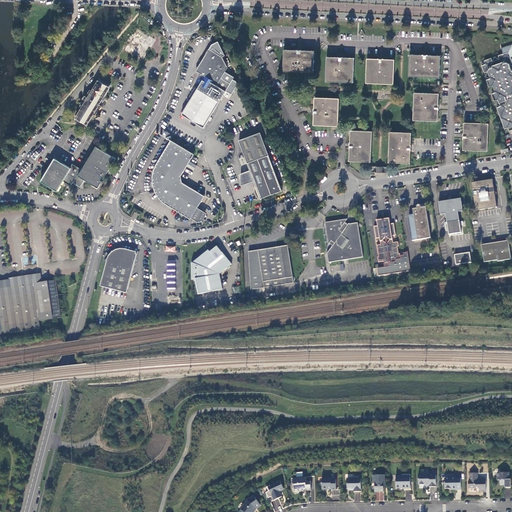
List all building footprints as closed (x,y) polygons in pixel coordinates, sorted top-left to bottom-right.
[(225,56),(218,41),(211,45),(195,71),(199,73),(203,76),(202,77),(225,91),(232,95),(236,87),(236,81),(232,79),(234,77),(225,72),(227,68),(222,57),(225,56)] [(496,56),(480,61),(504,129),(508,128),(509,131),(511,129),(511,69),(511,70),(511,66),(511,43),(502,47),(502,54),(498,55),(498,61),(496,56)] [(314,52),(284,50),(283,72),(314,74),(314,52)] [(441,57),(410,55),(409,77),(440,78),(441,57)] [(356,58),(328,57),(327,81),(355,83),(356,58)] [(396,60),(368,59),(367,83),(395,84),(396,60)] [(181,115),(203,128),(225,91),(202,77),(201,80),(198,78),(195,83),(199,85),(181,115)] [(86,125),(109,87),(102,83),(102,82),(100,80),(77,119),(86,125)] [(440,94),(415,93),(414,120),(439,122),(440,94)] [(338,127),(339,99),(315,98),(314,126),(338,127)] [(488,151),(489,124),(465,123),(464,150),(488,151)] [(371,163),(372,132),(351,131),(349,161),(371,163)] [(254,182),(258,193),(256,194),(257,197),(261,199),(262,200),(261,198),(282,191),(260,133),(238,141),(250,171),(254,182)] [(410,164),(411,133),(390,133),(388,163),(410,164)] [(197,208),(204,196),(182,182),(181,177),(190,161),(194,155),(171,140),(156,165),(153,172),(152,178),(152,184),(153,188),(156,193),(159,199),(163,203),(169,206),(190,219),(191,218),(197,208)] [(116,159),(96,146),(82,170),(73,165),(71,169),(55,159),(41,181),(57,191),(61,186),(64,181),(66,183),(71,186),(73,183),(80,188),(85,180),(98,188),(102,182),(101,181),(102,178),(104,179),(116,159)] [(250,171),(241,175),(240,179),(241,182),(242,186),(254,182),(250,171)] [(496,207),(492,180),(471,183),(475,210),(496,207)] [(462,234),(459,213),(464,212),(462,199),(452,201),(449,201),(439,203),(441,216),(446,215),(450,236),(462,234)] [(431,239),(426,208),(421,209),(421,205),(420,204),(418,204),(417,204),(417,206),(417,210),(413,210),(414,216),(409,216),(409,218),(413,241),(421,240),(431,239)] [(197,208),(191,218),(197,222),(202,221),(207,214),(197,208)] [(408,252),(404,253),(404,255),(401,256),(401,254),(399,254),(398,247),(399,246),(399,242),(393,243),(392,236),(396,236),(394,224),(390,224),(389,219),(385,219),(385,221),(382,221),(382,220),(377,221),(378,226),(374,227),(376,239),(380,238),(381,245),(377,246),(379,257),(378,257),(379,262),(383,262),(384,262),(385,264),(388,263),(389,267),(378,269),(379,276),(411,271),(408,252)] [(364,258),(358,224),(350,225),(350,224),(344,231),(342,229),(348,220),(326,223),(329,241),(331,242),(330,244),(333,247),(328,254),(329,255),(330,263),(364,258)] [(511,260),(508,241),(481,245),(484,263),(496,261),(497,262),(511,260)] [(277,247),(248,252),(251,290),(294,283),(288,245),(277,247)] [(231,265),(217,247),(210,253),(208,250),(192,263),(192,280),(195,280),(198,295),(223,290),(220,276),(231,265)] [(134,262),(136,255),(123,252),(120,251),(117,252),(114,253),(111,256),(109,258),(102,287),(126,294),(134,262)] [(472,263),(470,253),(455,256),(457,266),(472,263)] [(0,281),(0,334),(40,329),(38,321),(61,318),(56,281),(40,283),(39,276),(29,278),(0,281)] [(478,473),(470,473),(470,480),(469,482),(469,489),(479,488),(479,492),(486,492),(486,479),(481,480),(480,480),(478,480),(478,473)] [(509,473),(497,473),(497,480),(500,480),(500,485),(505,485),(505,488),(511,487),(511,477),(509,477),(509,473)] [(402,475),(396,475),(396,481),(395,481),(395,483),(396,483),(396,488),(401,488),(401,487),(403,489),(410,489),(410,474),(402,475)] [(430,474),(418,474),(419,485),(425,485),(426,486),(429,486),(429,487),(436,487),(436,475),(435,475),(430,475),(430,474)] [(385,475),(376,475),(376,477),(373,477),(373,482),(375,484),(375,492),(384,492),(384,485),(385,485),(385,475)] [(306,482),(305,477),(291,478),(292,482),(292,483),(293,483),(295,483),(295,487),(294,487),(293,488),(292,489),(292,490),(292,491),(293,492),(293,493),(294,493),(294,494),(295,494),(296,494),(297,494),(298,493),(299,492),(303,491),(304,491),(304,490),(304,488),(306,488),(306,490),(307,491),(308,491),(311,490),(310,481),(306,482)] [(336,478),(322,478),(322,488),(324,489),(326,489),(328,488),(331,488),(331,490),(336,490),(336,478)] [(361,492),(361,478),(360,478),(349,478),(347,479),(347,489),(351,489),(351,490),(354,490),(354,492),(361,492)] [(456,478),(445,478),(445,483),(444,484),(444,487),(445,489),(452,489),(452,490),(461,490),(461,478),(456,478)] [(280,481),(267,487),(269,491),(266,493),(270,501),(274,499),(278,497),(278,499),(282,497),(279,491),(284,489),(280,481)] [(248,500),(241,509),(244,511),(254,511),(255,511),(254,510),(256,508),(260,505),(254,496),(248,500)]
